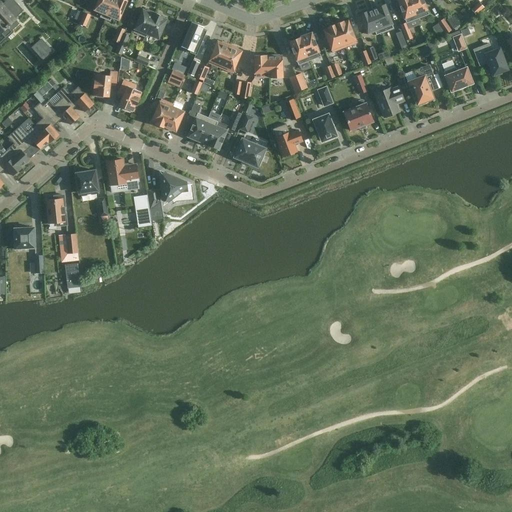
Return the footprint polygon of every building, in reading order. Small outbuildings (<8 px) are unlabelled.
[(100,17),(105,19),(112,0),(97,0),(94,10),(101,13),(100,17)] [(125,0),(112,0),(105,19),(110,21),(111,17),(119,20),(127,1),(125,0)] [(417,18),(409,0),(397,0),(400,6),(399,6),(401,11),(402,11),(406,23),(417,18)] [(409,0),(417,18),(428,14),(424,3),(423,0),(409,0)] [(0,31),(7,25),(11,30),(19,23),(15,18),(23,10),(17,3),(8,11),(0,3),(0,2),(0,31)] [(479,2),(471,10),(476,15),(484,7),(480,3),(479,2)] [(385,4),(372,9),(381,33),(386,31),(393,28),(391,24),(392,24),(385,4)] [(146,36),(147,34),(146,33),(154,14),(142,9),(133,31),(146,36)] [(381,33),(372,9),(359,14),(367,34),(374,31),(376,35),(381,33)] [(84,12),(79,23),(86,26),(91,15),(84,12)] [(146,33),(147,34),(158,38),(166,20),(154,14),(146,33)] [(453,16),(448,19),(453,27),(459,24),(453,16)] [(444,19),(438,23),(446,34),(451,30),(444,19)] [(343,20),(335,24),(344,48),(356,43),(348,21),(344,22),(343,20)] [(406,23),(400,25),(406,40),(412,38),(406,23)] [(201,28),(192,24),(183,45),(192,49),(190,52),(196,54),(206,31),(201,29),(201,28)] [(344,48),(335,24),(327,27),(327,29),(323,30),(332,52),(344,48)] [(118,27),(113,40),(119,43),(123,33),(125,30),(118,27)] [(458,30),(447,35),(449,39),(453,38),(460,35),(458,30)] [(119,43),(115,52),(121,55),(130,35),(123,33),(119,43)] [(301,37),(300,37),(309,60),(320,56),(316,45),(314,39),(314,40),(311,33),(307,34),(306,33),(300,35),(301,37)] [(465,48),(460,35),(453,38),(458,50),(465,48)] [(309,60),(300,37),(289,41),(292,48),(291,48),(293,53),(294,53),(298,65),(309,60)] [(208,63),(220,68),(230,44),(222,41),(221,43),(217,41),(208,63)] [(434,41),(428,43),(430,50),(437,47),(434,41)] [(501,74),(500,72),(507,69),(499,48),(492,51),(489,43),(473,50),(479,65),(488,62),(493,75),(494,74),(495,76),(501,74)] [(230,44),(220,68),(232,73),(241,51),(237,50),(238,48),(230,44)] [(372,46),(366,49),(371,61),(377,58),(372,46)] [(366,50),(359,53),(364,64),(371,62),(366,50)] [(138,55),(135,61),(147,66),(149,60),(138,55)] [(268,77),(268,56),(266,56),(266,55),(253,55),(254,77),(268,77)] [(269,56),(268,56),(268,77),(270,77),(270,78),(283,77),(282,55),(279,55),(269,55),(269,56)] [(193,60),(187,73),(194,76),(199,63),(193,60)] [(335,63),(331,65),(335,76),(342,73),(340,68),(337,69),(335,63)] [(200,64),(194,76),(203,80),(206,74),(203,73),(206,66),(200,64)] [(328,72),(326,73),(328,79),(335,76),(331,65),(326,67),(328,72)] [(408,82),(417,104),(418,104),(419,105),(427,102),(426,101),(433,98),(430,91),(437,88),(429,65),(415,71),(417,78),(408,82)] [(472,83),(466,67),(456,71),(455,68),(444,72),(446,75),(445,76),(451,91),(472,83)] [(170,76),(182,81),(184,75),(172,70),(170,76)] [(116,86),(117,72),(110,71),(110,75),(96,74),(96,80),(94,80),(93,88),(95,88),(94,95),(96,95),(96,97),(105,97),(105,91),(108,92),(109,85),(116,86)] [(302,73),(295,75),(301,90),(307,87),(302,73)] [(361,74),(353,77),(359,94),(367,91),(361,74)] [(295,75),(289,78),(294,92),(301,90),(295,75)] [(122,108),(132,112),(135,105),(136,105),(140,98),(138,97),(141,92),(134,89),(135,85),(123,80),(118,92),(124,95),(121,101),(124,102),(122,108)] [(191,92),(197,94),(202,83),(196,80),(191,92)] [(235,81),(233,93),(240,94),(242,82),(235,81)] [(248,98),(251,83),(243,81),(240,97),(248,98)] [(61,89),(56,84),(52,87),(57,92),(57,93),(62,98),(72,109),(78,104),(84,112),(93,104),(78,86),(70,93),(64,86),(61,89)] [(318,90),(324,106),(332,103),(326,87),(318,90)] [(384,117),(399,111),(396,104),(403,101),(398,87),(390,90),(390,88),(375,94),(384,117)] [(165,91),(159,88),(157,95),(162,97),(165,91)] [(49,99),(43,105),(58,122),(63,117),(70,124),(79,116),(72,109),(62,98),(57,93),(49,99)] [(37,99),(33,95),(33,94),(27,98),(32,103),(37,99)] [(155,124),(163,127),(172,107),(173,104),(161,99),(152,121),(155,122),(155,124)] [(299,116),(293,99),(284,103),(291,120),(299,116)] [(364,103),(362,100),(361,99),(357,101),(357,102),(358,106),(343,111),(350,130),(373,122),(366,103),(364,103)] [(42,118),(35,125),(49,141),(50,142),(59,135),(52,127),(58,122),(43,105),(40,102),(33,108),(42,118)] [(172,107),(163,127),(171,131),(172,129),(176,131),(177,128),(184,112),(172,107)] [(235,112),(228,127),(234,130),(241,114),(235,112)] [(198,140),(208,117),(197,113),(193,124),(192,124),(190,129),(191,129),(188,136),(192,138),(191,139),(197,142),(198,140)] [(245,114),(239,129),(247,132),(253,117),(245,114)] [(313,120),(321,141),(325,140),(325,141),(333,138),(333,137),(336,136),(333,126),(331,122),(328,114),(313,120)] [(208,117),(198,140),(208,145),(216,126),(218,122),(208,117)] [(21,125),(14,130),(29,147),(35,142),(40,149),(42,147),(42,148),(48,143),(47,143),(49,141),(35,125),(27,132),(21,125)] [(216,126),(208,145),(218,149),(221,142),(222,142),(224,137),(223,137),(226,131),(216,126)] [(14,143),(6,150),(20,166),(21,166),(22,165),(23,165),(28,161),(27,160),(29,159),(23,152),(29,147),(14,130),(7,136),(14,143)] [(289,132),(276,137),(283,156),(296,151),(294,144),(302,141),(298,130),(289,133),(289,132)] [(257,167),(265,148),(242,138),(234,157),(257,167)] [(0,172),(6,168),(13,175),(22,167),(21,166),(20,166),(6,150),(0,155),(0,172)] [(106,161),(110,185),(138,181),(136,164),(124,166),(123,159),(106,161)] [(98,190),(95,170),(76,173),(79,193),(98,190)] [(187,191),(186,181),(166,173),(160,177),(162,199),(168,202),(180,192),(187,191)] [(150,209),(160,201),(158,189),(147,191),(150,209)] [(54,199),(46,200),(48,224),(57,223),(57,226),(67,225),(65,213),(64,213),(64,207),(65,207),(64,195),(54,196),(54,199)] [(108,215),(105,197),(98,198),(100,216),(108,215)] [(149,208),(143,208),(145,220),(151,219),(149,208)] [(35,247),(34,227),(23,228),(23,226),(16,227),(16,228),(14,228),(15,248),(35,247)] [(65,235),(67,253),(78,252),(76,234),(65,235)] [(35,273),(44,273),(43,255),(34,255),(35,273)] [(78,263),(65,264),(67,288),(80,286),(78,263)]
